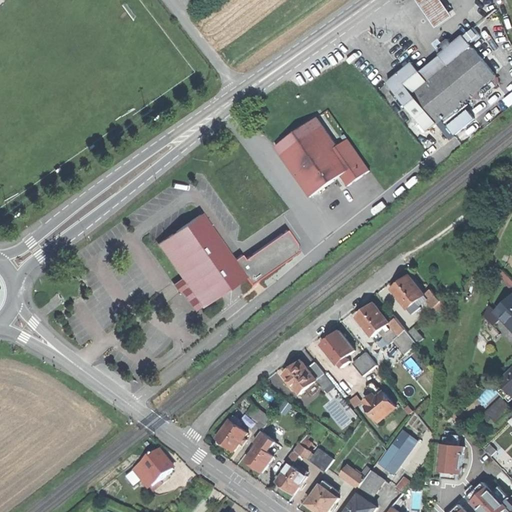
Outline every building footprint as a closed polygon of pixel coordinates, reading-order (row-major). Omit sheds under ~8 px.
[(447,0),(419,0),(428,13),(439,30),(459,17),(447,0)] [(473,28),(463,36),(469,43),(479,36),(473,28)] [(412,94),(436,123),(442,118),(449,113),(460,104),(472,94),(495,75),(469,43),(463,36),(452,45),(451,45),(460,56),(447,66),(428,82),(412,94)] [(439,55),(447,66),(460,56),(451,45),(452,45),(447,39),(440,44),(444,50),(439,55)] [(426,131),(436,123),(412,94),(428,82),(412,62),(387,82),(426,131)] [(497,85),(495,75),(472,94),(476,99),(479,99),(497,85)] [(463,112),(460,104),(449,113),(452,117),(446,122),(448,125),(463,112)] [(442,118),(446,122),(452,117),(449,113),(442,118)] [(462,115),(444,130),(450,138),(468,123),(462,115)] [(317,116),(275,146),(309,196),(324,186),(334,179),(327,169),(333,165),(347,185),(368,171),(346,139),(336,146),(317,116)] [(201,305),(243,276),(219,240),(200,212),(157,241),(181,276),(201,305)] [(502,275),(508,283),(511,280),(511,278),(506,272),(502,275)] [(401,282),(393,289),(408,308),(417,301),(425,295),(410,275),(401,282)] [(194,309),(201,305),(181,276),(172,282),(177,289),(179,288),(185,296),(194,309)] [(432,289),(425,295),(434,306),(441,301),(432,289)] [(511,298),(498,312),(500,314),(511,326),(511,298)] [(422,306),(417,301),(408,308),(412,314),(422,306)] [(444,305),(441,301),(434,306),(437,311),(440,309),(444,305)] [(357,317),(373,336),(381,330),(389,323),(374,304),(365,311),(357,317)] [(493,321),(500,314),(498,312),(491,304),(483,311),(493,321)] [(386,313),(392,321),(397,318),(390,310),(386,313)] [(392,321),(389,323),(381,330),(391,342),(395,339),(406,330),(397,318),(392,321)] [(410,330),(419,342),(424,338),(415,326),(410,330)] [(418,345),(406,330),(395,339),(406,354),(418,345)] [(330,339),(322,345),(337,365),(340,362),(343,367),(351,361),(347,356),(354,351),(353,350),(339,332),(330,339)] [(360,345),(353,350),(354,351),(357,354),(354,356),(362,367),(365,364),(372,372),(378,367),(360,345)] [(292,369),(285,375),(300,394),(317,380),(302,361),(292,369)] [(510,392),(511,394),(511,370),(500,381),(510,392)] [(325,374),(317,380),(325,390),(333,383),(325,374)] [(366,387),(373,396),(375,395),(377,397),(382,393),(373,381),(366,387)] [(505,396),(510,392),(500,381),(496,385),(505,396)] [(336,387),(333,383),(325,390),(327,393),(336,387)] [(376,417),(379,421),(396,407),(384,391),(382,393),(377,397),(368,404),(367,405),(369,407),(376,417)] [(366,402),(368,404),(377,397),(375,395),(373,396),(369,399),(366,402)] [(502,398),(491,408),(495,413),(506,403),(502,398)] [(492,416),(498,423),(511,411),(511,407),(507,402),(506,403),(495,413),(492,416)] [(247,413),(253,417),(260,408),(254,404),(247,413)] [(374,419),(376,417),(369,407),(366,410),(374,419)] [(253,417),(259,422),(266,413),(260,408),(253,417)] [(492,429),(498,423),(492,416),(495,413),(491,408),(484,414),(491,422),(488,425),(492,429)] [(256,425),(263,430),(265,426),(272,418),(266,413),(259,422),(256,425)] [(241,419),(235,415),(232,419),(238,424),(241,419)] [(238,424),(232,419),(218,438),(220,440),(219,441),(219,444),(222,446),(225,445),(226,444),(229,447),(235,451),(241,442),(245,436),(249,432),(238,424)] [(269,451),(277,441),(263,431),(256,441),(259,444),(269,451)] [(403,431),(390,450),(404,460),(417,441),(403,431)] [(310,437),(307,435),(296,452),(301,455),(302,454),(307,459),(312,453),(308,450),(312,444),(307,441),(310,437)] [(446,437),(445,444),(460,446),(461,438),(446,437)] [(276,456),(269,451),(259,444),(247,460),(255,466),(264,472),(276,456)] [(459,474),(463,474),(465,447),(460,446),(445,444),(443,444),(440,472),(443,472),(459,474)] [(310,460),(325,471),(334,459),(319,449),(310,460)] [(390,450),(380,463),(394,473),(404,460),(390,450)] [(160,452),(144,464),(158,482),(174,470),(166,460),(160,452)] [(287,463),(289,464),(293,467),(301,455),(296,452),(287,463)] [(152,487),(158,482),(144,464),(135,471),(143,481),(145,479),(152,487)] [(285,488),(294,495),(307,477),(306,475),(308,473),(302,469),(300,472),(293,467),(289,464),(277,482),(285,488)] [(340,475),(359,488),(359,487),(365,479),(361,476),(347,466),(340,475)] [(368,466),(361,476),(365,479),(372,469),(368,466)] [(372,469),(365,479),(379,489),(386,479),(372,469)] [(458,480),(459,474),(443,472),(443,479),(458,480)] [(379,489),(365,479),(359,487),(373,497),(379,489)] [(316,510),(319,511),(330,511),(340,498),(331,492),(334,488),(324,481),(308,504),(316,510)] [(485,482),(469,498),(482,511),(511,511),(511,510),(502,501),(509,495),(500,486),(494,491),(485,482)] [(388,511),(411,511),(415,507),(409,502),(411,499),(403,493),(388,511)] [(360,495),(347,511),(374,511),(378,507),(360,495)] [(511,498),(511,497),(509,495),(502,501),(511,510),(511,498)]
